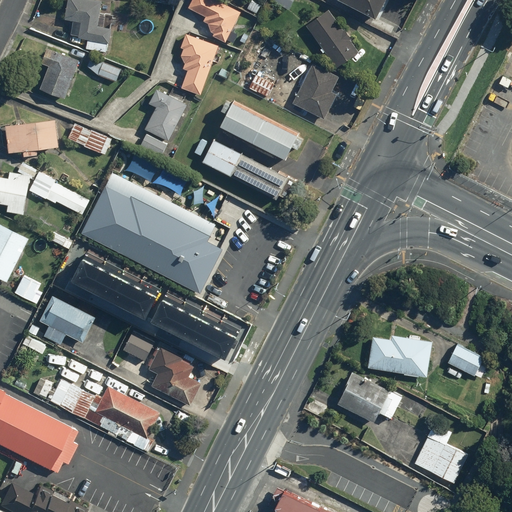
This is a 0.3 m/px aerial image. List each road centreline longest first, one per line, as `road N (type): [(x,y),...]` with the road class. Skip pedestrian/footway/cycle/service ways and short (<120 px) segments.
road 1 (primary): [(349,244),(208,511)]
road 2 (secondary): [(484,0),(421,126),(384,176)]
road 3 (secondary): [(384,176),(396,114),(455,0)]
road 4 (primary): [(494,233),(403,228),(349,244)]
road 5 (primary): [(384,176),(494,233)]
